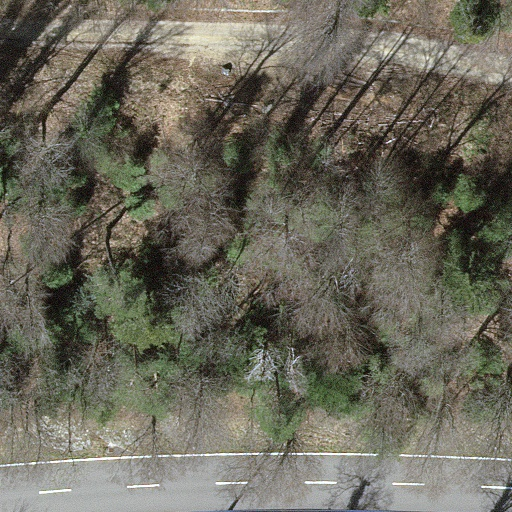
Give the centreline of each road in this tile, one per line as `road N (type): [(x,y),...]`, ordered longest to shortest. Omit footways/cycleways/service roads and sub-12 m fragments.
road 1 (track): [(511,70),(380,43),(0,27)]
road 2 (secondary): [(511,487),(278,481),(0,495)]
